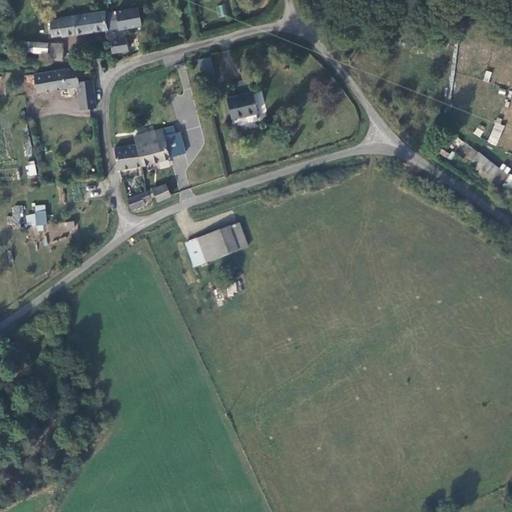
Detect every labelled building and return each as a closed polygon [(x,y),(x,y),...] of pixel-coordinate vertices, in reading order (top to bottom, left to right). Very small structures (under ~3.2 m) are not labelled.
[(225,4),(217,6),(220,17),(228,15),(225,4)] [(138,9),(117,13),(120,29),(110,31),(113,55),(128,52),(124,30),(142,27),(138,9)] [(117,13),(107,14),(110,31),(120,29),(117,13)] [(106,32),(102,14),(56,23),(56,25),(47,27),(50,41),(59,39),(59,41),(106,32)] [(33,49),(33,61),(46,61),(47,49),(33,49)] [(47,49),(46,61),(61,61),(61,49),(47,49)] [(208,63),(196,65),(200,81),(212,78),(208,63)] [(79,90),(82,113),(97,110),(96,104),(93,84),(86,85),(85,74),(75,72),(34,78),(38,96),(79,90)] [(177,81),(164,85),(168,101),(182,97),(177,81)] [(254,96),(229,102),(234,123),(259,117),(254,96)] [(487,142),(496,146),(505,126),(496,122),(487,142)] [(135,140),(137,148),(142,170),(186,157),(179,135),(175,137),(173,131),(135,140)] [(120,174),(142,170),(137,148),(116,152),(120,174)] [(454,157),(480,178),(486,169),(460,149),(454,157)] [(35,162),(25,163),(27,177),(36,176),(35,162)] [(152,193),(157,206),(171,201),(167,188),(152,193)] [(147,196),(127,204),(131,214),(145,209),(144,206),(150,203),(147,196)] [(12,216),(9,216),(8,224),(20,226),(22,206),(13,205),(12,216)] [(36,214),(26,215),(27,224),(37,224),(37,226),(48,225),(45,205),(35,206),(36,214)] [(67,229),(75,228),(74,220),(65,222),(67,229)] [(237,228),(227,232),(235,254),(246,249),(237,228)] [(227,232),(196,245),(205,266),(235,254),(227,232)] [(196,245),(184,250),(193,271),(205,266),(196,245)] [(215,289),(217,298),(237,294),(236,285),(215,289)]
